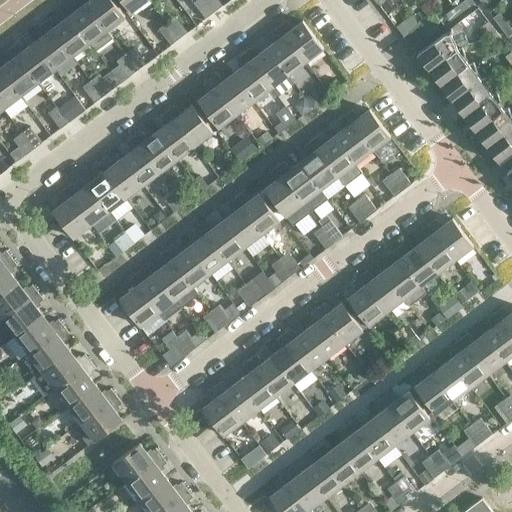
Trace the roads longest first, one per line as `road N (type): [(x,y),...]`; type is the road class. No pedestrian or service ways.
road 1 (residential): [(152,397),(4,201),(271,0)]
road 2 (residential): [(152,397),(456,163)]
road 3 (residential): [(456,163),(334,0)]
road 4 (residential): [(240,511),(152,397)]
road 5 (residential): [(406,511),(511,431)]
